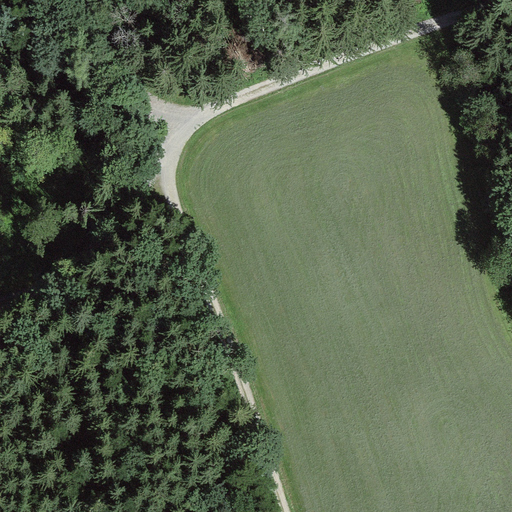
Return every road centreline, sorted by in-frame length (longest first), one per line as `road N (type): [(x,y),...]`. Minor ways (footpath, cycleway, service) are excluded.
road 1 (track): [(286,511),(166,184),(178,133)]
road 2 (track): [(498,0),(198,116),(178,133)]
road 3 (track): [(165,168),(86,257),(44,286),(0,301)]
road 4 (track): [(74,0),(137,98),(178,133)]
